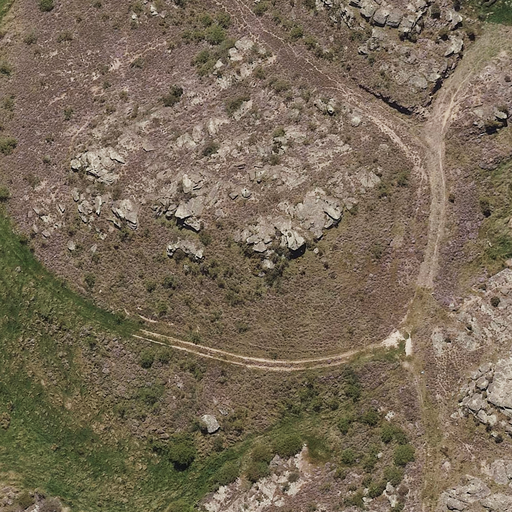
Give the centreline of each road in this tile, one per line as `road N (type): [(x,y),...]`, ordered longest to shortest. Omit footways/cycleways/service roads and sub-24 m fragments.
road 1 (track): [(427,511),(436,431),(425,292),(437,214),(436,143),(481,51),(498,35),(511,35)]
road 2 (track): [(425,292),(398,334),(366,353),(276,368),(127,329),(0,232)]
road 3 (track): [(438,180),(404,130),(255,24)]
